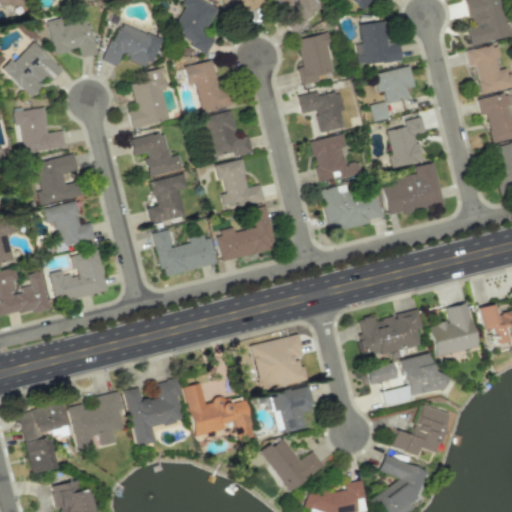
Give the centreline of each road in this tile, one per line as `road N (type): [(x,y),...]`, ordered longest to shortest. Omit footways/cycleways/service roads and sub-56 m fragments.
road 1 (tertiary): [(0,376),(511,246)]
road 2 (residential): [(511,210),(0,339)]
road 3 (residential): [(138,305),(86,99)]
road 4 (residential): [(309,262),(259,58)]
road 5 (residential): [(477,219),(427,16)]
road 6 (residential): [(313,294),(349,432)]
